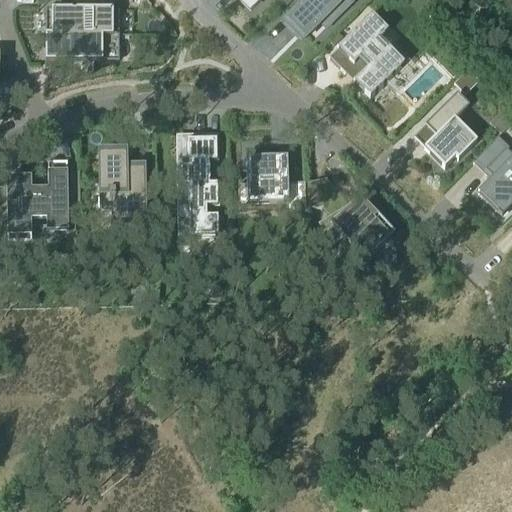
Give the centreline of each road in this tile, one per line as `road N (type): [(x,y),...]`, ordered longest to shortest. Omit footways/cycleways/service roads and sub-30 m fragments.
road 1 (residential): [(292,103),(482,282)]
road 2 (residential): [(40,126),(159,100),(292,103)]
road 3 (residential): [(187,0),(292,103)]
road 4 (residential): [(40,126),(0,8)]
